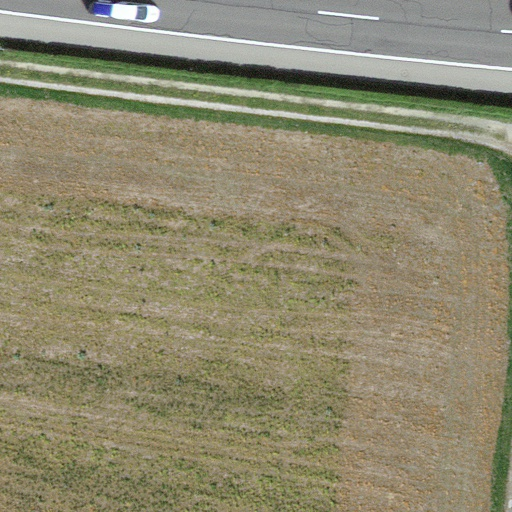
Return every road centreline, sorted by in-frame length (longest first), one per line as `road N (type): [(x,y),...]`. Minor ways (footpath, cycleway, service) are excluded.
road 1 (track): [(0,75),(511,136)]
road 2 (motorway): [(213,0),(511,31)]
